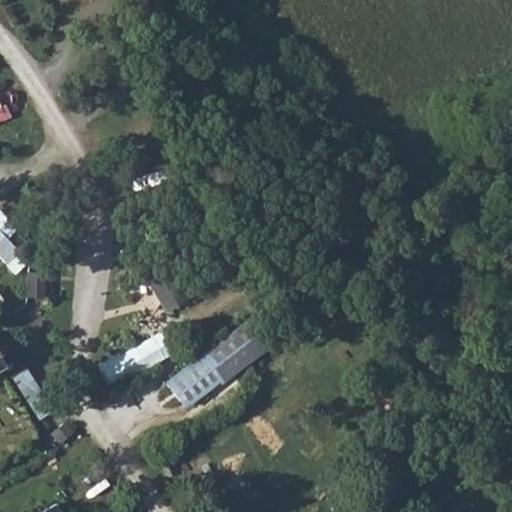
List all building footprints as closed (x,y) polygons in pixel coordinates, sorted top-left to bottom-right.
[(139,276),(144,282),(165,267),(160,260),(139,276)] [(165,267),(144,282),(161,305),(184,288),(177,279),(174,278),(165,267)] [(11,268),(10,291),(24,292),(24,268),(11,268)] [(112,384),(177,350),(165,328),(100,362),(112,384)] [(160,388),(163,392),(179,411),(210,388),(213,391),(261,354),(248,337),(240,329),(160,388)] [(0,360),(2,363),(24,396),(38,387),(6,339),(2,337),(0,337),(0,360)]
